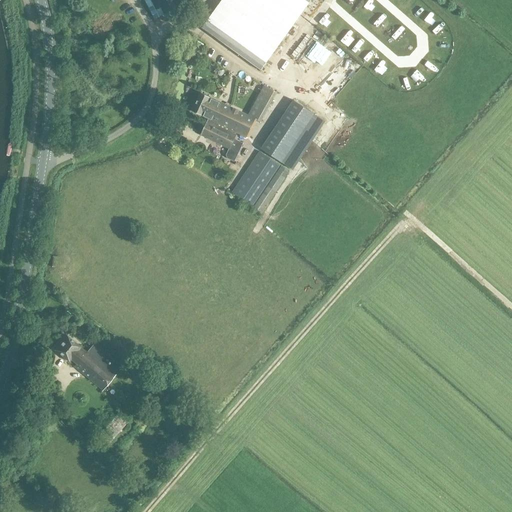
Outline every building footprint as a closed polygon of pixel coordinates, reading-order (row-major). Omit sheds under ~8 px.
[(144,0),(155,19),(171,11),(165,0),(144,0)] [(218,0),(202,22),(261,70),(285,37),(289,32),(309,0),(218,0)] [(248,115),(261,121),(276,91),(261,84),(258,89),(261,90),(248,115)] [(209,119),(237,132),(246,114),(202,93),(193,111),(209,119)] [(325,121),(293,99),(261,148),(293,169),(325,121)] [(236,135),(237,132),(209,119),(201,135),(231,149),(233,144),(238,146),(241,139),(236,137),(237,135),(236,135)] [(290,172),(261,152),(233,193),(262,214),(290,172)] [(51,257),(51,268),(65,268),(65,257),(51,257)] [(54,350),(103,391),(123,367),(88,338),(80,347),(66,336),(54,350)]
